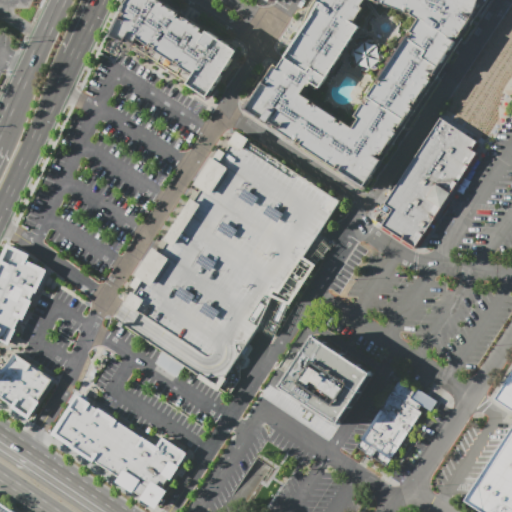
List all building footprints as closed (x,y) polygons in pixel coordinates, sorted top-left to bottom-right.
[(207,98),(239,52),(161,0),(129,0),(110,35),(207,98)] [(244,113),(280,59),(318,0),(480,0),(441,64),(399,131),(377,166),(364,187),(279,134),(244,113)] [(476,149),(482,153),(419,248),(386,226),(394,210),(386,205),(444,119),(480,142),(476,149)] [(342,200),(305,256),(317,264),(289,306),(277,298),(217,389),(183,367),(177,377),(156,363),(164,352),(112,318),(117,310),(132,287),(131,286),(137,277),(136,276),(154,248),(161,253),(169,241),(166,239),(192,198),(195,200),(202,189),(195,184),(212,157),(215,159),(223,147),(225,148),(236,131),(342,200)] [(0,262),(0,341),(8,345),(48,270),(28,261),(30,254),(9,244),(0,262)] [(316,336),(373,374),(340,424),(283,387),(316,336)] [(0,397),(30,419),(55,381),(15,353),(5,369),(0,368),(0,397)] [(511,379),(511,511),(480,511),(468,504),(511,436),(511,412),(497,402),(511,379)] [(398,382),(414,392),(410,398),(421,406),(418,411),(422,413),(410,431),(385,469),(355,449),(398,382)] [(163,437),(187,453),(179,465),(180,466),(171,480),(170,480),(164,488),(168,490),(155,510),(113,483),(117,476),(94,461),(93,462),(51,435),(70,405),(68,404),(77,391),(89,398),(87,401),(157,446),(163,437)] [(232,495),(256,458),(270,467),(246,504),(232,495)] [(0,511),(0,500),(17,511),(0,511)]
